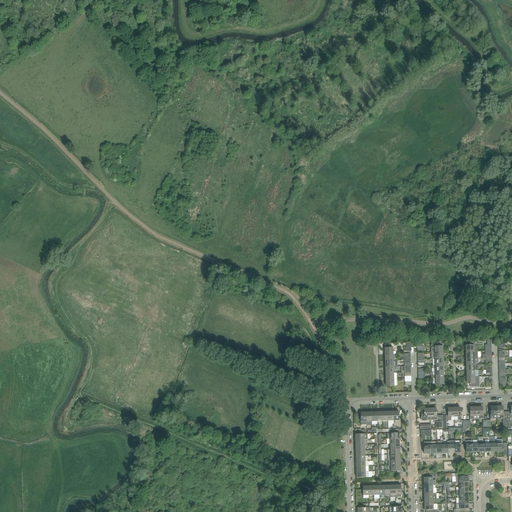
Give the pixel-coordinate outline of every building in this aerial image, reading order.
[(410,351),(410,347),(413,347),(413,342),(407,342),(407,347),(404,347),(404,351),(404,354),(410,354),(410,351)] [(422,347),(422,342),(414,342),(414,347),(417,347),(418,350),(424,350),(424,347),(422,347)] [(477,351),(477,345),(471,345),(471,342),(466,342),(466,345),(466,352),(474,351),(477,351)] [(385,354),(393,354),(393,348),(390,348),(390,344),(385,344),(385,348),(385,354)] [(467,377),(467,383),(470,383),(470,384),(471,384),(471,387),(480,386),(479,377),(477,377),(477,376),(467,377)] [(444,384),(444,378),(436,378),(436,384),(439,384),(439,387),(444,387),(444,384)] [(431,417),(430,408),(424,408),(424,416),(422,416),(422,420),(431,420),(431,417)] [(437,413),(437,408),(430,408),(431,417),(431,420),(434,420),(436,420),(436,428),(443,428),(443,421),(442,415),(437,415),(437,413)] [(448,415),(442,415),(443,428),(447,428),(446,422),(448,422),(448,420),(451,420),(451,418),(451,416),(454,416),(454,408),(448,408),(448,415)] [(507,443),(502,443),(497,443),(497,440),(495,440),(495,443),(496,443),(496,451),(503,451),(503,449),(507,449),(507,443)] [(469,476),(468,476),(467,476),(467,473),(455,473),(456,482),(468,482),(468,480),(469,480),(469,476)] [(436,480),(433,480),(433,477),(437,477),(437,474),(426,475),(426,477),(424,477),(424,483),(436,483),(436,480)] [(460,503),(456,503),(456,509),(456,511),(461,511),(462,511),(468,511),(468,509),(469,509),(469,503),(460,504),(460,503)]
